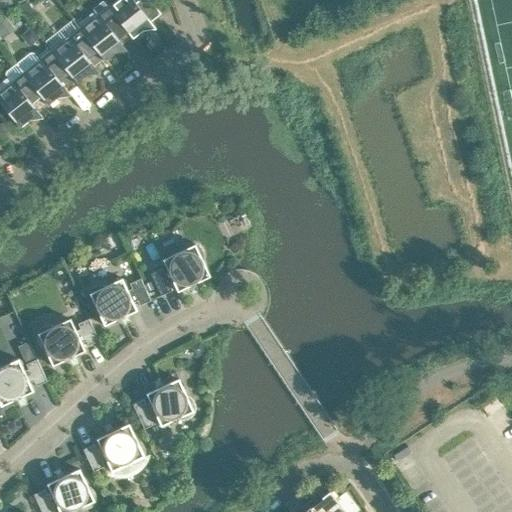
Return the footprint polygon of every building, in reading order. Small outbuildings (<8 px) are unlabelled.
[(0,0),(0,8),(14,3),(12,0),(0,0)] [(117,0),(109,7),(133,36),(132,37),(134,38),(144,30),(145,27),(161,14),(150,0),(117,0)] [(133,36),(109,7),(108,7),(103,1),(93,9),(98,16),(81,29),(104,59),(105,61),(115,53),(116,49),(132,37),(133,36)] [(81,29),(53,51),(76,81),(77,83),(87,75),(88,71),(104,59),(81,29)] [(53,51),(50,47),(49,47),(39,55),(42,60),(40,61),(34,53),(30,53),(16,63),(48,103),(47,104),(49,105),(59,97),(60,94),(76,81),(53,51)] [(48,103),(16,63),(6,71),(6,75),(12,84),(0,92),(0,101),(20,127),(30,120),(32,116),(47,104),(48,103)] [(211,277),(201,256),(201,248),(200,245),(198,244),(196,243),(194,243),(190,243),(187,244),(184,245),(181,248),(180,252),(163,259),(169,271),(165,273),(162,268),(151,273),(161,295),(173,290),(170,285),(174,283),(178,292),(211,277)] [(89,293),(88,297),(89,301),(91,305),(94,308),(98,309),(105,326),(138,311),(134,302),(138,300),(140,305),(151,300),(141,278),(130,283),(132,289),(128,290),(126,286),(127,285),(126,283),(126,281),(124,279),(123,278),(121,278),(118,278),(117,279),(115,281),(114,282),(105,286),(102,285),(98,286),(94,287),(91,290),(89,293)] [(71,319),(54,326),(49,326),(45,326),(42,327),(39,330),(37,333),(36,337),(36,341),(38,345),(40,346),(45,349),(53,366),(86,351),(82,343),(86,341),(88,346),(100,340),(89,318),(78,324),(80,329),(76,331),(71,319)] [(0,402),(2,406),(34,391),(30,383),(34,381),(37,386),(48,381),(37,359),(26,364),(29,369),(25,371),(23,367),(23,365),(23,363),(22,361),(21,360),(19,359),(17,358),(15,359),(13,360),(12,361),(11,363),(2,367),(0,366),(0,402)] [(190,397),(187,395),(179,379),(147,394),(151,402),(147,404),(144,399),(133,404),(143,426),(154,421),(152,416),(156,415),(162,426),(176,419),(185,419),(190,418),(192,416),(194,413),(196,410),(195,404),(194,402),(192,399),(190,397)] [(141,442),(137,440),(130,424),(97,439),(101,447),(97,449),(95,444),(83,449),(94,471),(105,466),(103,461),(107,459),(113,471),(128,464),(136,464),(140,463),(143,461),(145,458),(146,455),(146,449),(145,447),(143,444),(141,442)] [(91,487),(88,485),(80,469),(48,484),(52,492),(47,494),(45,489),(34,494),(42,511),(53,511),(55,511),(53,506),(57,504),(60,511),(71,511),(78,509),(86,509),(90,508),(93,506),(95,504),(96,500),(96,497),(96,494),(95,492),(93,489),(91,487)] [(320,492),(306,503),(310,508),(310,507),(313,511),(355,511),(359,509),(346,492),(337,499),(330,491),(323,496),(320,492)]
